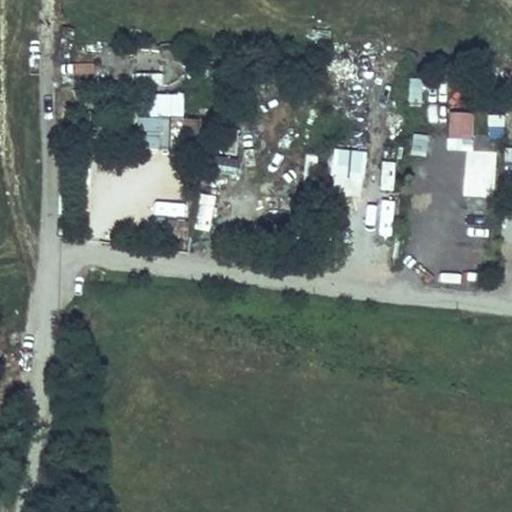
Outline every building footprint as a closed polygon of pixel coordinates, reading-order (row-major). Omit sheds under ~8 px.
[(151,96),(149,123),(140,122),(138,151),(183,154),(187,99),(151,96)] [(448,116),(448,142),(473,142),(473,116),(448,116)] [(361,205),(365,149),(337,147),(333,203),(361,205)] [(316,190),(319,159),(307,158),(305,189),(316,190)] [(260,182),(258,197),(290,201),(292,186),(260,182)] [(195,232),(209,234),(214,201),(201,198),(195,232)]
